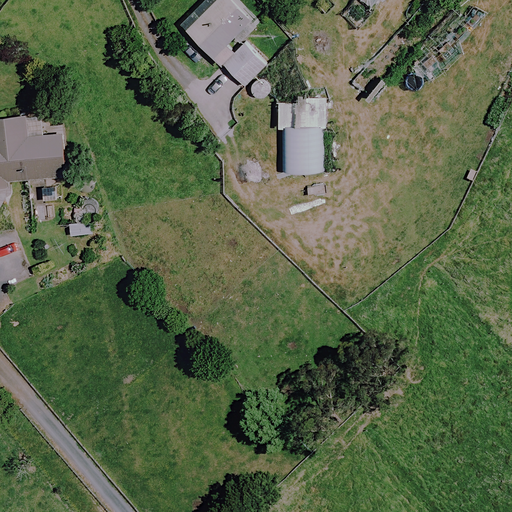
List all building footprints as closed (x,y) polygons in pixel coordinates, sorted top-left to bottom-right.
[(226,64),(236,54),(228,45),(238,35),(244,40),(260,24),(236,0),(218,0),(189,29),(225,65),(226,64)] [(236,54),(226,64),(247,85),(270,63),(249,41),(236,54)] [(0,189),(16,188),(15,179),(69,175),(66,133),(29,136),(28,116),(0,118),(0,189)] [(323,171),(324,125),(285,125),(285,170),(323,171)] [(94,219),(69,222),(70,236),(96,234),(94,219)]
